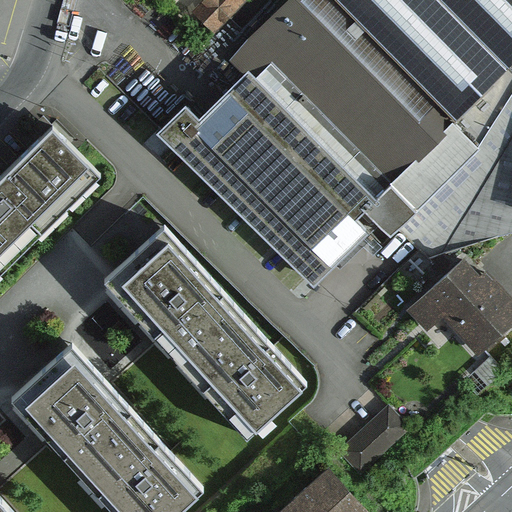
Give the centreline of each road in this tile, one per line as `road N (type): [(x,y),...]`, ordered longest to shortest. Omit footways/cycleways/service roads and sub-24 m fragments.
road 1 (tertiary): [(0,7),(505,495)]
road 2 (residential): [(52,0),(29,70),(0,106)]
